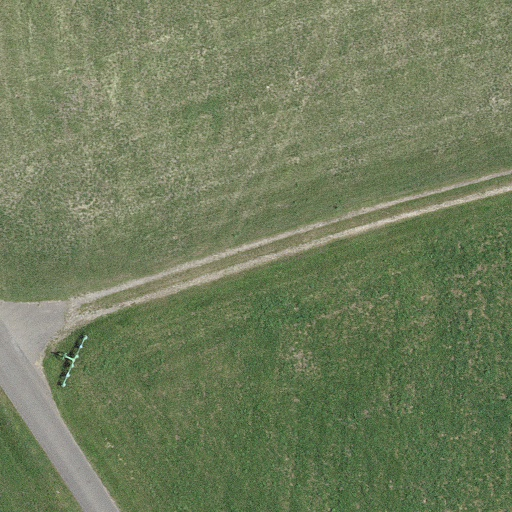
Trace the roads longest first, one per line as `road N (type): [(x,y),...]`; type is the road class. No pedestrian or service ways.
road 1 (track): [(0,324),(511,184)]
road 2 (unclassified): [(0,345),(105,511)]
